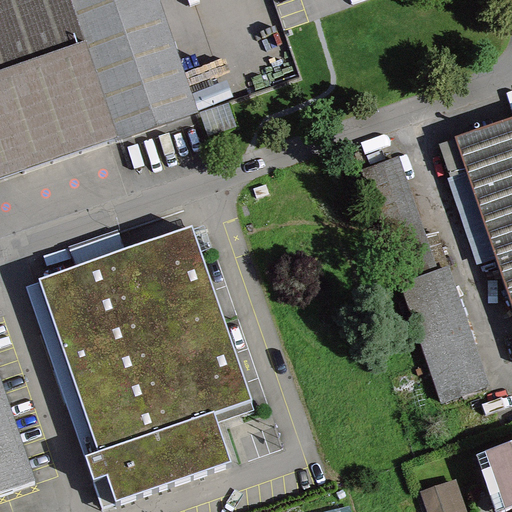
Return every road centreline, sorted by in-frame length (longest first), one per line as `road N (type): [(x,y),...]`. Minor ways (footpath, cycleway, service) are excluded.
road 1 (unclassified): [(0,259),(511,75)]
road 2 (unknown): [(138,511),(257,468),(285,447),(284,412),(212,183)]
road 3 (unknown): [(404,115),(488,345),(511,378)]
road 4 (unknown): [(0,259),(73,511)]
